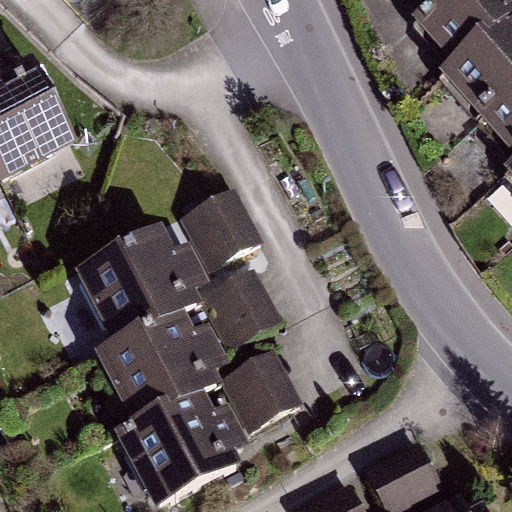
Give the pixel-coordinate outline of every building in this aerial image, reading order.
[(511,12),(511,0),(439,0),(422,16),(461,59),(511,12)] [(489,112),(511,91),(511,12),(461,59),(450,69),(489,112)] [(87,147),(36,50),(0,68),(0,156),(15,185),(87,147)] [(511,91),(489,112),(511,136),(511,91)] [(0,192),(15,185),(0,156),(0,192)] [(198,218),(226,269),(271,245),(243,194),(198,218)] [(85,269),(124,342),(188,308),(207,298),(167,225),(85,269)] [(219,299),(247,350),(292,326),(264,275),(219,299)] [(105,353),(145,426),(214,389),(227,381),(188,308),(124,342),(105,353)] [(239,379),(267,431),(311,406),(284,355),(239,379)] [(131,433),(171,507),(254,462),(214,389),(145,426),(131,433)] [(438,449),(379,476),(395,511),(430,511),(461,497),(438,449)] [(499,511),(490,491),(445,511),(499,511)] [(377,511),(368,492),(324,511),(377,511)]
